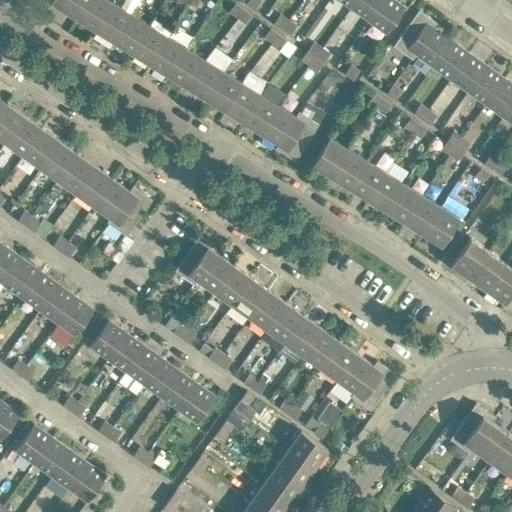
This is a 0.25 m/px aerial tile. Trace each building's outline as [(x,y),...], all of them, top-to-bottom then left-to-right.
[(60,0),(39,0),(57,11),(60,6),(58,5),(60,0)] [(86,0),(60,0),(58,5),(60,6),(76,17),(86,0)] [(95,28),(112,0),(111,0),(86,0),(76,17),(95,28)] [(113,39),(131,12),(112,0),(95,28),(113,39)] [(248,0),(247,2),(256,8),(261,0),(248,0)] [(369,19),(382,0),(355,0),(351,6),(369,19)] [(387,32),(406,5),(398,0),(382,0),(369,19),(387,32)] [(238,17),(244,7),(236,1),(229,11),(238,17)] [(246,23),(253,14),(244,7),(238,17),(246,23)] [(433,26),(435,27),(438,22),(419,8),(393,44),(413,58),(416,53),(414,52),(433,26)] [(132,51),(149,23),(131,12),(113,39),(132,51)] [(282,27),(289,18),(281,12),(274,22),(282,27)] [(298,24),(289,18),(282,27),(291,33),(298,24)] [(151,62),(168,35),(149,23),(132,51),(151,62)] [(272,42),(279,32),(271,26),(264,36),(272,42)] [(451,39),(435,27),(433,26),(414,52),(416,53),(432,65),(451,39)] [(281,48),(288,38),(279,32),(272,42),(281,48)] [(169,74),(186,46),(168,35),(151,62),(169,74)] [(450,78),(468,51),(451,39),(432,65),(450,78)] [(316,56),(323,46),(314,40),(308,49),(316,56)] [(188,85),(205,58),(186,46),(169,74),(188,85)] [(332,53),(323,46),(316,56),(325,62),(332,53)] [(309,65),(316,56),(308,49),(301,59),(309,65)] [(468,90),(486,64),(468,51),(450,78),(468,90)] [(318,71),(325,62),(316,56),(309,65),(318,71)] [(206,97),(223,69),(205,58),(188,85),(206,97)] [(352,63),(345,72),(354,79),(360,69),(352,63)] [(485,103),(504,77),(486,64),(468,90),(485,103)] [(225,108),(242,81),(223,69),(206,97),(225,108)] [(503,116),(511,103),(511,82),(504,77),(485,103),(503,116)] [(243,120),(260,92),(242,81),(225,108),(243,120)] [(394,82),(387,92),(396,98),(403,89),(394,82)] [(377,106),(384,97),(375,91),(369,100),(377,106)] [(262,131),(279,104),(260,92),(243,120),(262,131)] [(386,112),(392,103),(384,97),(377,106),(386,112)] [(0,136),(6,140),(25,114),(7,101),(0,110),(0,136)] [(421,117),(428,107),(421,102),(414,112),(421,117)] [(511,121),(511,103),(503,116),(511,121)] [(297,115),(295,114),(279,104),(262,131),(279,142),(280,143),(297,115)] [(437,114),(428,107),(421,117),(430,124),(437,114)] [(319,122),(301,110),(299,109),(295,114),(297,115),(280,143),(279,142),(276,147),(296,159),(319,122)] [(23,153),(42,127),(25,114),(6,140),(23,153)] [(419,122),(410,116),(404,125),(412,131),(419,122)] [(427,128),(419,122),(412,131),(420,137),(427,128)] [(41,166),(60,139),(42,127),(23,153),(41,166)] [(456,145),(462,136),(454,129),(447,139),(456,145)] [(331,174),(348,146),(330,135),(312,163),(331,174)] [(471,142),(462,136),(456,145),(464,151),(471,142)] [(59,178),(78,152),(60,139),(41,166),(59,178)] [(449,154),(456,145),(447,139),(441,148),(449,154)] [(464,151),(456,145),(449,154),(458,160),(464,151)] [(349,186),(367,158),(348,146),(331,174),(349,186)] [(76,191),(95,165),(78,152),(59,178),(76,191)] [(493,168),(500,158),(491,152),(484,162),(493,168)] [(368,197),(385,169),(367,158),(349,186),(368,197)] [(508,164),(500,158),(493,168),(501,173),(508,164)] [(94,204),(113,177),(95,165),(76,191),(94,204)] [(483,182),(490,173),(481,166),(474,176),(483,182)] [(387,209),(404,181),(385,169),(368,197),(387,209)] [(131,190),(129,189),(113,177),(94,204),(110,215),(112,216),(131,190)] [(405,220),(423,193),(404,181),(387,209),(405,220)] [(152,198),(134,186),(133,185),(129,189),(131,190),(112,216),(110,215),(107,220),(126,234),(152,198)] [(424,232),(441,204),(423,193),(405,220),(424,232)] [(460,216),(441,204),(424,232),(442,244),(460,216)] [(26,224),(33,215),(24,209),(18,218),(26,224)] [(41,221),(33,215),(26,224),(35,230),(41,221)] [(62,249),(68,240),(58,233),(52,242),(62,249)] [(215,250),(217,251),(220,247),(200,233),(175,268),(195,282),(198,278),(196,277),(215,250)] [(469,275),(488,249),(470,236),(451,262),(469,275)] [(76,246),(68,240),(62,249),(70,255),(76,246)] [(0,279),(4,282),(22,257),(4,244),(0,249),(0,279)] [(487,288),(506,261),(488,249),(469,275),(487,288)] [(214,289),(233,263),(217,251),(215,250),(196,277),(198,278),(214,289)] [(22,295),(40,269),(22,257),(4,282),(22,295)] [(511,289),(511,265),(506,261),(487,288),(506,301),(511,292),(511,291),(511,289)] [(231,302),(250,275),(233,263),(214,289),(231,302)] [(40,308),(58,282),(40,269),(22,295),(40,308)] [(249,315),(268,288),(250,275),(231,302),(249,315)] [(57,321),(76,295),(58,282),(40,308),(57,321)] [(267,327),(286,301),(268,288),(249,315),(267,327)] [(93,307),(76,295),(57,321),(75,333),(93,307)] [(285,340),(304,313),(286,301),(267,327),(285,340)] [(302,353),(321,326),(304,313),(285,340),(302,353)] [(107,357),(126,331),(108,318),(89,344),(107,357)] [(181,335),(187,326),(180,321),(174,330),(181,335)] [(197,333),(187,326),(181,335),(190,341),(197,333)] [(320,365),(339,339),(321,326),(302,353),(320,365)] [(125,369),(144,343),(126,331),(107,357),(125,369)] [(338,378),(357,351),(339,339),(320,365),(338,378)] [(143,382),(162,356),(144,343),(125,369),(143,382)] [(216,360),(223,352),(215,346),(209,355),(216,360)] [(375,364),(374,363),(357,351),(338,378),(354,390),(355,391),(375,364)] [(232,358),(223,352),(216,360),(225,367),(232,358)] [(161,395),(180,369),(162,356),(143,382),(161,395)] [(20,373),(26,364),(18,358),(12,367),(20,373)] [(395,373),(378,360),(377,359),(374,363),(375,364),(355,391),(354,390),(351,394),(370,408),(395,373)] [(34,370),(26,364),(20,373),(28,378),(34,370)] [(179,407),(197,381),(180,369),(161,395),(179,407)] [(252,386),(258,377),(250,371),(244,380),(252,386)] [(267,383),(258,377),(252,386),(261,392),(267,383)] [(215,394),(197,381),(179,407),(197,420),(215,394)] [(257,409),(249,404),(255,395),(246,389),(233,407),(250,419),(257,409)] [(71,408),(77,400),(69,394),(63,403),(71,408)] [(287,411),(294,402),(286,395),(279,405),(287,411)] [(19,411),(2,399),(0,400),(0,436),(1,438),(19,411)] [(86,406),(77,400),(71,408),(80,415),(86,406)] [(317,417),(329,425),(341,408),(329,400),(317,417)] [(303,408),(294,402),(287,411),(296,418),(303,408)] [(490,419),(492,420),(495,415),(476,402),(451,437),(470,451),(473,446),(472,445),(490,419)] [(250,419),(233,407),(226,417),(220,425),(230,432),(235,423),(243,429),(250,419)] [(106,434),(113,425),(105,419),(98,428),(106,434)] [(489,458),(508,431),(492,420),(490,419),(472,445),(473,446),(489,458)] [(321,420),(314,430),(313,430),(322,437),(330,427),(321,420)] [(34,461),(52,435),(34,422),(16,448),(34,461)] [(121,431),(113,425),(106,434),(115,440),(121,431)] [(230,432),(220,425),(215,433),(224,440),(230,432)] [(327,448),(300,428),(288,446),(315,465),(327,448)] [(507,471),(511,463),(511,434),(508,431),(489,458),(507,471)] [(51,474),(70,448),(52,435),(34,461),(51,474)] [(142,460),(148,451),(140,444),(133,453),(142,460)] [(315,465),(288,446),(275,464),(302,483),(315,465)] [(69,487),(88,461),(70,448),(51,474),(69,487)] [(156,456),(148,451),(142,460),(150,465),(156,456)] [(201,452),(195,461),(205,467),(211,459),(201,452)] [(87,499),(106,473),(88,461),(69,487),(87,499)] [(205,467),(195,461),(190,469),(199,475),(205,467)] [(302,483),(275,464),(263,482),(290,501),(302,483)] [(281,511),(290,501),(263,482),(250,500),(267,511),(281,511)] [(459,500),(466,490),(458,484),(451,494),(459,500)] [(452,511),(457,506),(430,487),(417,505),(427,511),(452,511)] [(176,488),(170,496),(179,503),(185,495),(176,488)] [(475,497),(466,490),(459,500),(468,507),(475,497)] [(179,503),(170,496),(164,504),(173,511),(179,503)] [(267,511),(250,500),(241,511),(267,511)]
